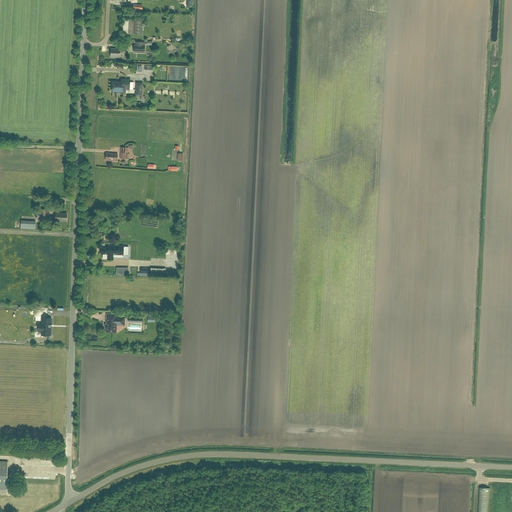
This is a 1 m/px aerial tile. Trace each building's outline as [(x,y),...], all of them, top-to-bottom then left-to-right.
[(142,34),(143,21),(123,20),(123,34),(128,34),(142,34)] [(143,42),(136,42),(136,45),(134,45),(134,52),(144,53),(145,45),(142,45),(143,42)] [(126,53),(126,49),(120,48),(120,49),(111,49),(111,57),(120,57),(120,53),(126,53)] [(130,90),(130,80),(121,79),(121,82),(112,82),(112,91),(117,92),(117,93),(125,93),(126,89),(130,90)] [(128,159),(128,153),(128,148),(121,147),(120,159),(128,159)] [(117,161),(118,154),(107,153),(107,155),(106,154),(106,160),(117,161)] [(67,221),(67,215),(66,215),(66,214),(56,213),(55,221),(67,221)] [(35,229),(36,221),(21,220),(21,229),(35,229)] [(101,248),(101,254),(103,254),(103,259),(107,259),(107,260),(108,260),(113,260),(113,256),(115,256),(115,255),(117,255),(117,257),(122,257),(122,255),(123,255),(123,251),(126,251),(126,247),(123,247),(124,246),(108,246),(107,248),(101,248)] [(124,325),(124,317),(116,317),(116,315),(107,314),(107,324),(105,324),(105,329),(107,329),(107,332),(115,332),(115,325),(124,325)] [(38,327),(38,328),(39,328),(39,332),(43,332),(43,335),(50,335),(51,318),(42,318),(42,323),(39,323),(39,327),(38,327)] [(488,511),(490,488),(479,488),(477,511),(488,511)]
